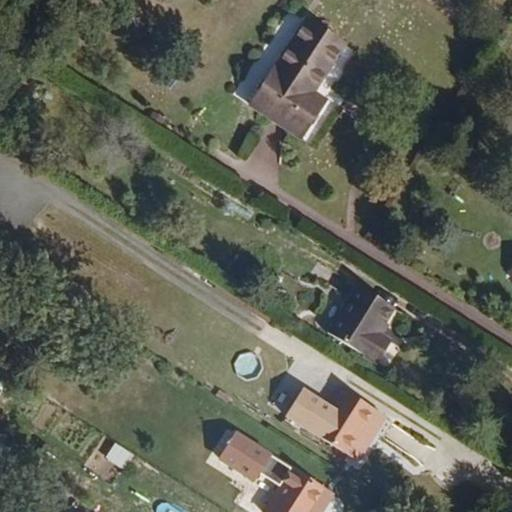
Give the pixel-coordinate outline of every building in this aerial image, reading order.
[(308,90),(338,38),(298,15),(244,108),(300,141),(324,100),(308,90)] [(372,333),(389,306),(353,284),(320,338),(366,367),(383,339),(372,333)] [(234,368),(253,381),(266,362),(246,349),(234,368)] [(339,459),(367,415),(328,392),(300,435),(339,459)] [(300,511),(311,494),(220,438),(205,462),(239,483),(243,477),(264,490),(250,511),(300,511)]
